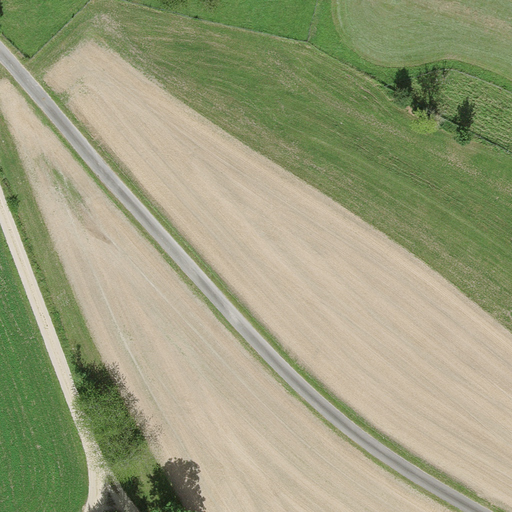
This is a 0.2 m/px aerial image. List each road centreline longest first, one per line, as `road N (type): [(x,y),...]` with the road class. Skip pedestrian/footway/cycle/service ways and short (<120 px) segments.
road 1 (unclassified): [(474,511),(370,448),(293,384),(0,54)]
road 2 (track): [(100,470),(0,204)]
